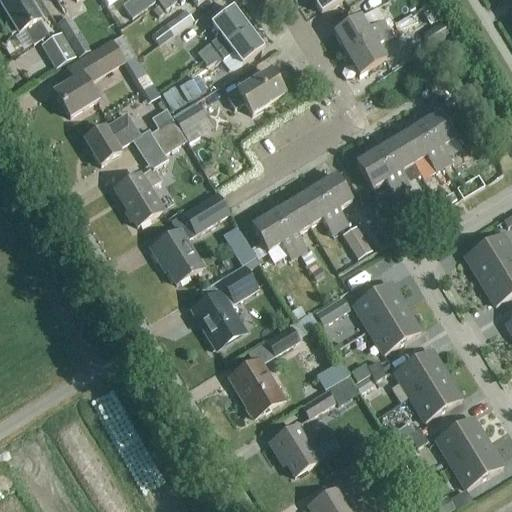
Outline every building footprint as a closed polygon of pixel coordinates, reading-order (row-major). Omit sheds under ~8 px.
[(8,0),(0,5),(0,8),(18,38),(24,35),(33,49),(48,40),(39,26),(41,25),(25,0),(8,0)] [(101,0),(84,0),(92,13),(104,6),(101,0)] [(131,23),(156,5),(151,0),(134,0),(122,10),(131,23)] [(165,14),(182,0),(189,0),(196,9),(207,0),(166,0),(159,6),(165,14)] [(310,0),(321,17),(344,3),(342,0),(310,0)] [(511,0),(502,0),(505,3),(509,0),(511,0),(511,12),(511,13),(511,15),(511,0)] [(232,12),(211,28),(220,40),(211,47),(211,46),(197,57),(204,65),(216,56),(226,48),(247,32),(232,12)] [(431,12),(423,17),(429,27),(437,22),(438,22),(431,12)] [(164,45),(177,36),(193,24),(186,14),(151,39),(158,49),(164,45)] [(410,19),(394,29),(399,38),(415,28),(410,19)] [(57,28),(78,62),(90,54),(69,20),(57,28)] [(333,37),(346,58),(388,33),(383,25),(368,34),(360,21),(333,37)] [(226,48),(232,56),(241,68),(263,52),(247,32),(226,48)] [(346,58),(359,80),(385,63),(378,51),(393,42),(388,33),(346,58)] [(60,39),(43,49),(57,73),(74,63),(60,39)] [(122,39),(112,45),(124,66),(142,95),(152,89),(122,39)] [(124,66),(112,45),(72,69),(79,81),(54,96),(70,122),(97,106),(87,89),(124,66)] [(204,65),(209,73),(223,63),(216,56),(204,65)] [(284,100),(269,76),(227,102),(234,113),(244,107),(252,120),(284,100)] [(194,130),(195,129),(202,141),(215,133),(200,109),(176,123),(184,136),(194,130)] [(153,138),(159,148),(163,145),(179,135),(166,115),(152,124),(158,135),(153,138)] [(443,172),(444,171),(451,167),(442,152),(455,144),(439,117),(418,130),(443,172)] [(83,144),(100,171),(121,158),(119,154),(139,141),(126,120),(105,132),(104,131),(83,144)] [(184,136),(183,136),(189,147),(200,140),(194,130),(184,136)] [(435,177),(443,172),(418,130),(397,142),(414,169),(426,161),(435,177)] [(179,135),(163,145),(159,148),(165,158),(185,146),(179,135)] [(401,177),(414,169),(397,142),(377,154),(402,196),(410,192),(401,177)] [(377,154),(356,167),(372,194),(385,186),(394,202),(402,196),(377,154)] [(114,194),(136,231),(161,216),(147,194),(161,186),(153,173),(140,181),(139,179),(114,194)] [(335,180),(313,193),(339,235),(347,230),(338,214),(351,206),(335,180)] [(339,235),(313,193),(293,205),(309,232),(322,224),(331,240),(339,235)] [(150,253),(161,270),(165,268),(177,288),(202,273),(185,245),(229,218),(217,197),(183,218),(190,230),(180,236),(179,235),(150,253)] [(293,205),(273,218),(298,259),(306,254),(297,239),(309,232),(293,205)] [(372,214),(355,222),(368,250),(385,242),(372,214)] [(273,218),(251,230),(268,257),(280,249),(289,264),(298,259),(273,218)] [(511,219),(503,225),(507,232),(511,229),(511,219)] [(236,232),(223,240),(232,256),(245,247),(236,232)] [(356,232),(343,240),(350,252),(358,265),(371,256),(356,232)] [(480,287),(511,267),(511,256),(501,238),(464,261),(480,287)] [(511,267),(480,287),(495,311),(511,300),(511,267)] [(207,309),(190,319),(212,355),(246,334),(231,309),(257,293),(243,270),(199,297),(207,309)] [(353,310),(367,334),(404,311),(389,287),(353,310)] [(342,302),(314,318),(322,331),(349,315),(342,302)] [(300,310),(289,317),(295,327),(306,320),(300,310)] [(404,311),(367,334),(383,360),(420,337),(404,311)] [(267,346),(275,360),(299,345),(298,344),(318,332),(309,318),(306,320),(295,327),(289,330),(290,332),(267,346)] [(394,377),(409,401),(445,379),(430,355),(394,377)] [(339,364),(314,378),(324,395),(348,380),(339,364)] [(229,383),(253,423),(283,405),(259,366),(229,383)] [(368,381),(378,375),(374,368),(364,374),(368,381)] [(368,381),(372,388),(383,381),(378,375),(368,381)] [(409,401),(425,427),(461,405),(445,379),(409,401)] [(367,382),(355,389),(360,397),(372,390),(367,382)] [(310,424),(335,409),(328,396),(302,411),(310,424)] [(435,444),(450,468),(486,446),(471,422),(435,444)] [(296,431),(269,448),(278,464),(282,462),(294,482),(318,467),(296,431)] [(409,448),(420,442),(415,435),(405,441),(409,448)] [(409,448),(413,455),(424,449),(420,442),(409,448)] [(450,468),(466,494),(502,472),(486,446),(450,468)] [(349,488),(374,472),(367,460),(341,476),(349,488)] [(307,511),(357,511),(356,511),(354,511),(346,511),(335,494),(307,511)] [(453,511),(450,506),(445,499),(431,508),(432,511),(453,511)] [(453,511),(456,511),(464,507),(460,500),(450,506),(453,511)]
